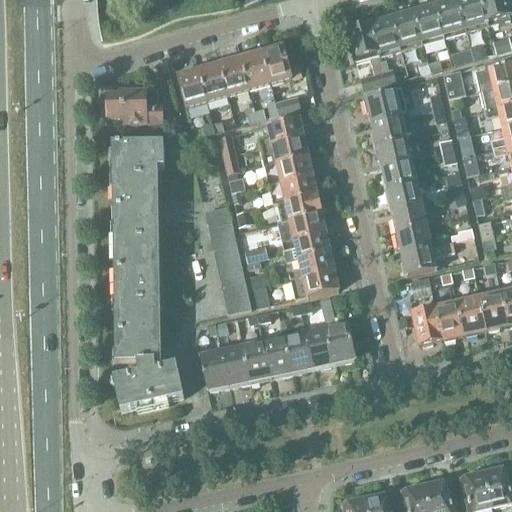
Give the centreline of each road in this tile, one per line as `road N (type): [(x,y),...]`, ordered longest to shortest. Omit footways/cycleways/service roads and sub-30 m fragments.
road 1 (primary): [(55,511),(41,0)]
road 2 (residential): [(400,393),(314,6)]
road 3 (residential): [(83,467),(68,73)]
road 4 (residential): [(400,393),(83,467)]
road 5 (primary): [(0,203),(9,511)]
road 6 (residential): [(68,73),(314,6)]
road 7 (residential): [(312,478),(511,435)]
road 8 (residential): [(161,511),(312,478)]
